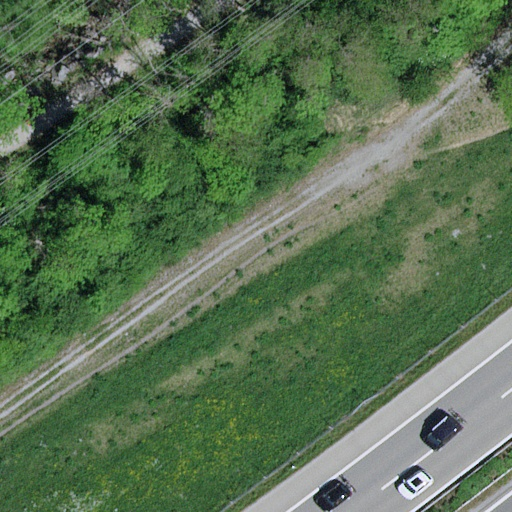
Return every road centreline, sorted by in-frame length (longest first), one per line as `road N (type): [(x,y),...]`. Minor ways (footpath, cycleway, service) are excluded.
road 1 (track): [(0,150),(228,0)]
road 2 (motorway): [(511,388),(354,511)]
